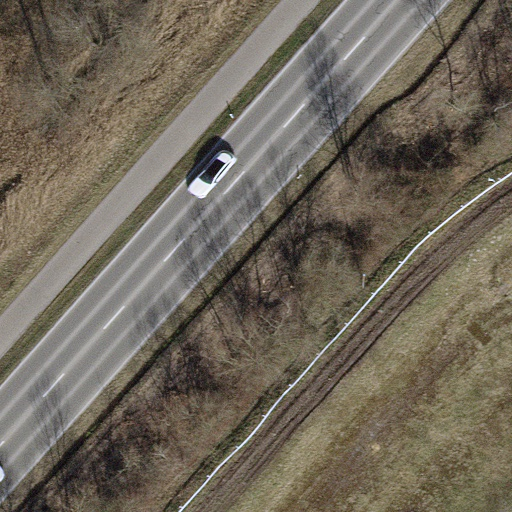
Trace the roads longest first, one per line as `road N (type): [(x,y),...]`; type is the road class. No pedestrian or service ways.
road 1 (secondary): [(0,447),(398,0)]
road 2 (track): [(429,267),(210,511)]
